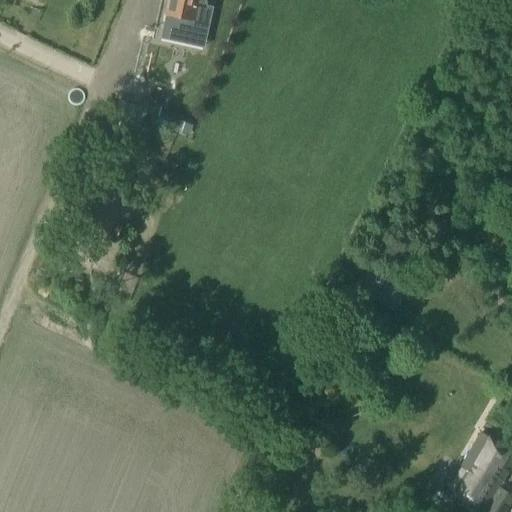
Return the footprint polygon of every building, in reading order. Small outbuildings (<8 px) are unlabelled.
[(175,0),(175,1),(183,3),(180,18),(192,20),(195,6),(204,7),(205,0),(175,0)] [(187,43),(192,22),(176,18),(171,39),(187,43)] [(170,42),(170,56),(186,56),(186,42),(170,42)] [(120,94),(113,114),(139,123),(145,102),(120,94)] [(176,121),(173,132),(187,137),(191,127),(176,121)] [(362,284),(399,302),(408,283),(372,265),(362,284)] [(511,451),(481,433),(446,492),(480,511),(504,511),(509,504),(511,498),(511,496),(498,488),(511,464),(511,451)]
